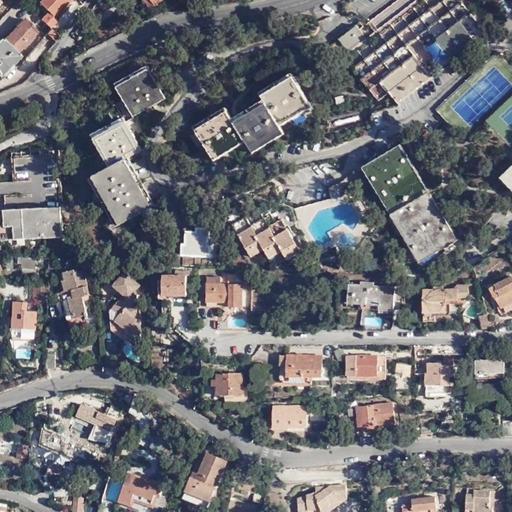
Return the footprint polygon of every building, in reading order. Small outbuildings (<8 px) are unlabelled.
[(50,11),(59,0),(37,0),(43,5),(37,14),(46,22),(53,15),(50,11)] [(401,0),(373,22),(378,29),(367,37),(358,25),(340,39),(359,64),(354,68),(378,100),(390,91),(399,103),(432,78),(422,66),(434,57),(443,69),(483,36),(480,30),(461,0),(401,0)] [(461,0),(480,30),(483,36),(488,33),(467,6),(462,0),(461,0)] [(21,52),(16,47),(36,26),(23,13),(0,39),(0,67),(5,63),(8,65),(21,52)] [(51,35),(54,29),(47,23),(43,28),(51,35)] [(123,76),(139,107),(171,91),(155,59),(123,76)] [(312,107),(294,77),(262,96),(266,104),(280,126),(312,107)] [(266,104),(235,123),(246,142),(253,153),(284,134),(280,126),(266,104)] [(156,197),(143,174),(133,180),(128,171),(131,169),(122,154),(131,149),(147,141),(131,111),(98,129),(114,159),(97,167),(123,216),(156,197)] [(228,111),(196,130),(214,161),(246,142),(235,123),(228,111)] [(0,228),(62,228),(63,145),(17,144),(16,183),(7,184),(7,198),(0,198),(0,228)] [(398,148),(367,167),(394,213),(426,194),(398,148)] [(133,180),(143,174),(131,149),(122,154),(131,169),(128,171),(133,180)] [(426,194),(394,213),(422,261),(454,242),(426,194)] [(301,252),(282,219),(269,226),(264,218),(251,225),(247,217),(233,224),(251,257),(264,250),(269,259),(282,251),(287,260),(301,252)] [(207,246),(208,229),(198,228),(197,232),(188,232),(187,245),(184,245),(183,255),(209,257),(210,246),(207,246)] [(37,248),(24,248),(24,257),(37,258),(37,248)] [(37,258),(24,257),(23,266),(37,266),(37,258)] [(172,259),(153,258),(153,281),(165,282),(165,267),(173,267),(172,259)] [(81,309),(95,306),(92,292),(97,291),(90,264),(81,266),(80,263),(71,265),(75,283),(70,285),(66,286),(68,296),(74,295),(78,294),(81,309)] [(211,294),(223,294),(223,289),(234,289),(234,294),(247,294),(247,272),(226,271),(226,264),(212,263),(211,294)] [(75,283),(71,265),(67,267),(70,285),(75,283)] [(122,306),(120,309),(135,321),(142,314),(145,309),(145,299),(143,299),(143,289),(139,285),(144,278),(129,265),(118,279),(128,287),(134,292),(129,298),(124,293),(117,301),(122,306)] [(180,267),(173,267),(165,267),(165,282),(165,286),(189,286),(189,267),(180,267)] [(511,276),(495,285),(501,296),(496,298),(501,308),(499,309),(502,314),(505,312),(503,307),(511,302),(511,276)] [(51,292),(51,278),(41,278),(41,293),(51,292)] [(361,285),(349,284),(347,304),(367,305),(368,297),(380,298),(379,310),(394,311),(395,287),(374,286),(374,282),(361,282),(361,285)] [(458,285),(454,289),(423,290),(424,313),(435,312),(446,312),(445,300),(450,300),(458,300),(458,298),(465,298),(468,294),(468,285),(458,285)] [(501,296),(495,285),(491,288),(496,298),(501,296)] [(128,287),(124,293),(129,298),(134,292),(128,287)] [(39,300),(31,300),(31,291),(17,290),(15,327),(38,328),(39,300)] [(450,313),(450,300),(445,300),(446,312),(435,312),(435,316),(446,316),(449,315),(450,313)] [(511,302),(503,307),(505,312),(511,309),(511,302)] [(97,313),(95,306),(81,309),(77,310),(79,317),(97,313)] [(135,321),(120,309),(117,313),(129,324),(128,325),(130,327),(131,326),(139,334),(144,330),(145,317),(142,314),(135,321)] [(435,312),(424,313),(424,321),(436,321),(435,316),(435,312)] [(489,314),(479,316),(482,329),(492,329),(489,314)] [(60,343),(50,343),(49,359),(59,359),(60,343)] [(287,384),(312,384),(312,376),(288,376),(288,355),(280,355),(280,377),(282,381),(287,384)] [(322,377),(322,356),(288,355),(288,376),(312,376),(322,377)] [(378,355),(347,355),(347,376),(378,376),(378,355)] [(449,376),(453,376),(452,357),(443,357),(444,365),(442,365),(441,362),(427,363),(428,373),(425,373),(426,386),(450,385),(449,376)] [(477,374),(505,372),(504,362),(502,362),(502,357),(488,358),(488,360),(476,361),(477,374)] [(243,387),(242,373),(217,373),(217,379),(212,379),(212,386),(217,386),(217,396),(226,395),(243,395),(243,387)] [(450,385),(426,386),(427,397),(431,397),(431,393),(450,392),(450,385)] [(248,387),(243,387),(243,395),(226,395),(226,402),(243,401),(246,400),(248,396),(248,387)] [(392,403),(356,407),(359,427),(394,423),(392,403)] [(107,415),(82,404),(77,414),(97,423),(93,437),(110,442),(119,411),(110,408),(107,415)] [(274,406),(273,429),(289,429),(289,427),(307,428),(307,406),(274,406)] [(172,424),(159,418),(147,441),(165,450),(173,435),(167,433),(172,424)] [(421,420),(422,433),(431,433),(430,419),(421,420)] [(503,436),(511,436),(511,421),(503,421),(503,436)] [(91,450),(42,428),(40,445),(77,461),(78,458),(86,462),(91,450)] [(28,446),(18,445),(17,457),(27,458),(28,446)] [(204,448),(200,456),(202,457),(196,475),(188,471),(180,491),(204,501),(223,456),(204,448)] [(202,457),(200,456),(195,455),(188,471),(196,475),(202,457)] [(166,498),(155,495),(159,484),(129,473),(120,498),(131,502),(133,497),(169,509),(166,498)] [(317,484),(304,486),(305,491),(289,493),(291,508),(297,507),(298,510),(308,508),(308,507),(307,507),(307,503),(312,502),(322,501),(320,484),(317,484)] [(487,511),(488,504),(485,504),(486,486),(469,484),(469,489),(462,489),(460,511),(487,511)] [(432,502),(437,501),(435,490),(412,492),(412,497),(402,498),(403,511),(432,511),(432,507),(432,502)] [(82,511),(84,496),(74,496),(73,511),(82,511)]
